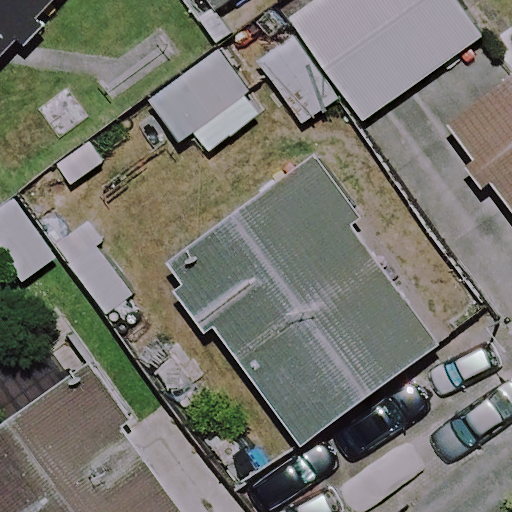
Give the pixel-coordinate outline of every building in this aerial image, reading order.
[(0,0),(0,66),(60,0),(0,0)] [(230,0),(197,0),(207,15),(230,0)] [(479,40),(451,0),(321,0),(244,54),(297,130),(342,98),(360,123),(479,40)] [(511,83),(448,131),(511,217),(511,83)] [(436,351),(302,165),(166,264),(300,450),(436,351)] [(171,511),(50,327),(0,359),(0,511),(171,511)]
